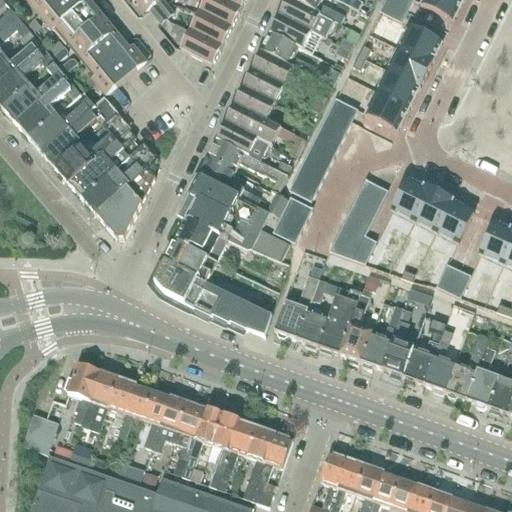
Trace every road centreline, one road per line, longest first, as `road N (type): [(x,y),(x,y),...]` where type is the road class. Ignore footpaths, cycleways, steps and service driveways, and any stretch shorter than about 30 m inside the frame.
road 1 (residential): [(493,0),(426,144),(440,162),(511,194)]
road 2 (tertiary): [(328,399),(106,314)]
road 3 (residential): [(128,287),(212,109)]
road 4 (residential): [(128,287),(0,138)]
road 5 (tertiary): [(511,464),(328,399)]
road 6 (residential): [(212,109),(112,0)]
road 7 (residential): [(212,109),(270,0)]
